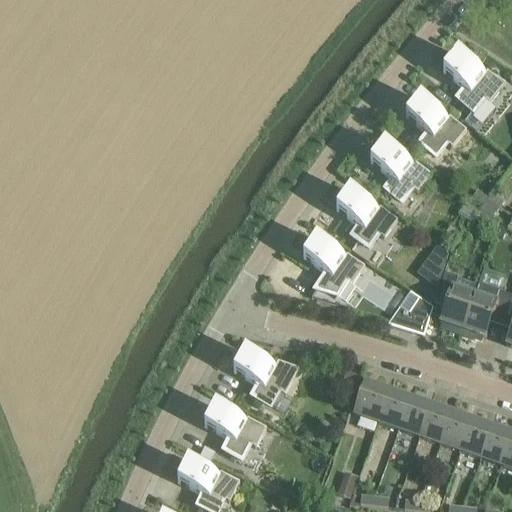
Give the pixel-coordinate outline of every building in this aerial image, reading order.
[(457,56),(446,70),(447,70),(443,75),(465,93),(459,101),(473,114),(484,101),(490,105),(505,86),(487,74),(485,77),(458,56),(458,57),(457,56)] [(409,115),(406,120),(428,138),(421,146),(436,158),(446,146),(452,150),(466,133),(450,120),(447,123),(421,101),(420,102),(420,101),(409,115)] [(386,192),(402,204),(412,191),(418,195),(431,178),(414,165),(412,168),(385,147),(384,147),(373,161),(374,161),(370,166),(393,183),(386,192)] [(353,239),(369,250),(378,237),(384,241),(397,223),(380,210),(377,214),(350,194),(349,194),(339,208),(340,208),(336,213),(359,230),(353,239)] [(493,219),(496,214),(504,203),(493,194),(481,210),(493,219)] [(472,202),(481,209),(486,202),(477,195),(472,202)] [(501,228),(496,238),(503,241),(507,231),(501,228)] [(345,260),(316,242),(306,256),(303,261),(327,277),(317,292),(336,297),(346,284),(352,288),(364,269),(347,257),(345,260)] [(442,275),(448,256),(436,248),(425,264),(442,275)] [(462,332),(474,297),(454,291),(458,279),(444,275),(444,276),(437,297),(437,299),(448,303),(441,324),(440,323),(439,324),(462,332)] [(511,297),(478,286),(474,297),(462,332),(486,340),(486,339),(485,338),(492,317),(503,321),(511,297)] [(506,346),(505,347),(511,349),(511,297),(503,321),(511,324),(511,334),(507,346),(506,346)] [(388,328),(424,339),(433,310),(420,301),(414,320),(397,315),(388,328)] [(284,397),(299,372),(278,365),(275,371),(245,354),(245,355),(244,354),(236,370),(233,375),(241,379),(258,389),(253,399),(284,416),(292,402),(284,397)] [(355,389),(359,374),(347,371),(343,386),(355,389)] [(378,425),(389,393),(380,390),(378,393),(365,389),(355,417),(378,425)] [(389,393),(378,425),(398,433),(410,400),(389,393)] [(430,407),(410,400),(398,433),(419,440),(430,407)] [(419,440),(439,447),(450,415),(430,407),(419,440)] [(207,424),(204,430),(230,443),(225,453),(242,462),(250,447),(256,450),(266,431),(247,421),(245,424),(215,409),(207,424)] [(450,415),(439,447),(460,454),(471,422),(450,415)] [(491,429),(471,422),(460,454),(480,461),(491,429)] [(491,429),(480,461),(500,468),(511,436),(491,429)] [(409,438),(396,433),(388,458),(400,462),(409,438)] [(511,436),(500,468),(511,472),(511,436)] [(188,464),(187,464),(180,480),(177,485),(203,498),(198,508),(206,511),(217,511),(223,501),(229,505),(239,484),(220,475),(219,479),(188,464)] [(337,499),(348,503),(356,482),(344,478),(337,499)] [(374,509),(375,499),(361,498),(360,507),(374,509)] [(335,501),(321,499),(320,508),(334,510),(335,501)] [(388,501),(375,499),(374,509),(387,510),(388,501)] [(405,502),(404,511),(417,511),(419,504),(405,502)]
